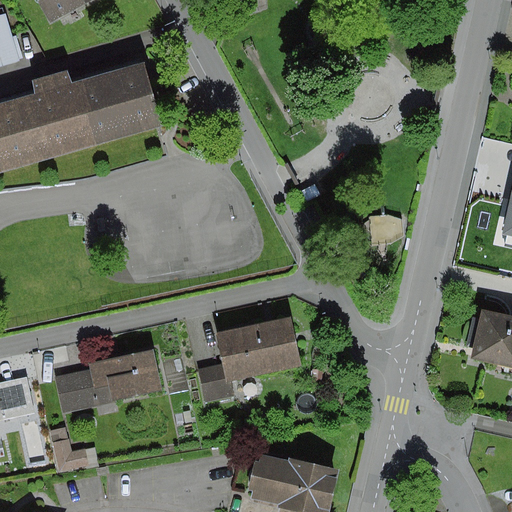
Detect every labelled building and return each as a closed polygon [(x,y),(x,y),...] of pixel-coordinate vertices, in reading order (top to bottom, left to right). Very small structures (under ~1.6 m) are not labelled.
[(43,0),(55,22),(98,0),(43,0)] [(0,176),(168,130),(150,65),(0,106),(0,176)] [(315,185),(297,194),(302,205),(313,199),(321,196),(315,185)] [(511,313),(494,310),(484,359),(511,364),(511,313)] [(300,321),(231,335),(237,363),(206,369),(213,403),(241,398),(237,379),(309,365),(300,321)] [(166,353),(62,374),(71,415),(174,394),(166,353)] [(91,462),(88,439),(73,441),(70,423),(55,425),(61,466),(91,462)] [(344,511),(352,474),(269,458),(259,506),(290,511),(344,511)]
